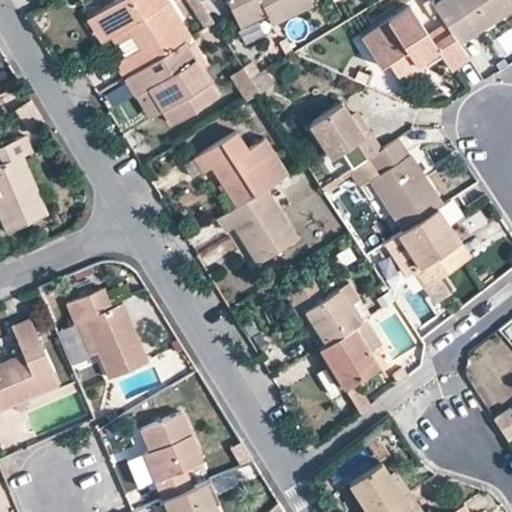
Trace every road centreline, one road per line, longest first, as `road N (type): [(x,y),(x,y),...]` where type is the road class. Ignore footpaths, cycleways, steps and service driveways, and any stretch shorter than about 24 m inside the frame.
road 1 (residential): [(128,225),(290,479)]
road 2 (residential): [(290,479),(511,308)]
road 3 (residential): [(0,6),(128,225)]
road 4 (residential): [(0,284),(128,225)]
